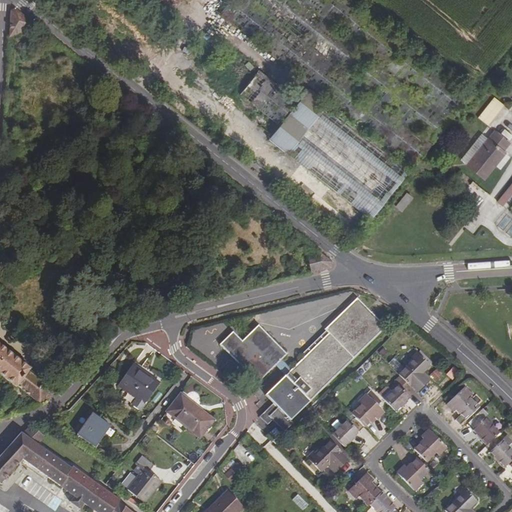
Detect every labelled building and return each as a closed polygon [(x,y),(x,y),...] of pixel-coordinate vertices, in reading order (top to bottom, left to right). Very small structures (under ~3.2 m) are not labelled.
[(10,11),(9,38),(37,27),(15,9),(10,11)] [(251,101),(283,118),(292,102),(260,84),(251,101)] [(299,97),(268,139),(372,217),(403,175),(299,97)] [(477,119),(487,127),(503,106),(493,98),(477,119)] [(511,133),(504,128),(501,132),(510,139),(511,135),(511,133)] [(509,145),(493,132),(465,167),(484,182),(506,154),(503,151),(509,145)] [(395,206),(401,212),(410,200),(404,195),(395,206)] [(332,263),(320,253),(307,256),(311,274),(330,269),(332,263)] [(290,421),(386,328),(357,298),(324,330),(326,331),(328,334),(304,358),(292,370),(285,376),(266,396),(274,403),(260,417),(268,425),(273,420),(285,432),(293,424),(290,421)] [(287,355),(259,326),(242,341),(234,332),(221,344),(258,382),(275,366),(282,360),(287,355)] [(304,358),(328,334),(326,331),(301,355),(304,358)] [(0,375),(16,388),(17,387),(38,403),(54,389),(30,370),(31,369),(0,344),(0,375)] [(410,364),(401,374),(418,392),(428,383),(420,375),(429,366),(418,353),(408,362),(410,364)] [(292,370),(282,360),(275,366),(285,376),(292,370)] [(145,403),(159,382),(133,365),(119,385),(145,403)] [(415,392),(404,380),(383,400),(396,413),(403,406),(402,405),(415,392)] [(472,396),(465,387),(462,390),(469,398),(472,396)] [(479,408),(469,398),(462,390),(447,404),(454,412),(457,409),(462,414),(467,419),(467,420),(479,408)] [(181,394),(168,411),(201,437),(214,420),(181,394)] [(384,412),(366,394),(358,402),(362,405),(352,415),(355,418),(363,427),(374,417),(376,419),(384,412)] [(97,447),(109,424),(88,412),(75,436),(97,447)] [(499,433),(485,418),(484,419),(479,413),(469,423),(483,437),(482,438),(488,444),(496,437),(499,433)] [(460,425),(467,419),(462,414),(456,420),(460,425)] [(351,440),(363,427),(355,418),(350,422),(348,420),(333,435),(345,448),(351,442),(351,440)] [(131,511),(118,503),(120,500),(72,466),(71,467),(38,445),(45,436),(31,426),(22,433),(0,456),(0,483),(0,484),(22,460),(73,496),(84,504),(95,511),(131,511)] [(268,436),(275,444),(283,436),(275,428),(268,436)] [(444,444),(430,430),(422,438),(425,441),(415,451),(426,462),(435,453),(444,444)] [(511,460),(511,450),(502,440),(500,441),(496,437),(488,444),(486,446),(501,460),(499,461),(505,467),(511,460)] [(341,452),(331,441),(317,455),(315,454),(309,460),(320,472),(330,463),(338,470),(347,461),(339,453),(341,452)] [(438,455),(446,447),(444,444),(435,453),(438,455)] [(153,465),(142,456),(137,462),(145,468),(128,490),(144,503),(162,481),(149,471),(153,465)] [(420,480),(429,471),(418,459),(408,469),(405,466),(397,474),(411,488),(420,480)] [(370,505),(381,494),(371,483),(373,480),(366,474),(352,488),(360,496),(369,506),(370,505)] [(414,491),(422,483),(420,480),(411,488),(414,491)] [(360,496),(352,488),(349,490),(357,499),(360,496)] [(239,511),(245,507),(228,490),(205,511),(239,511)] [(476,501),(465,490),(455,500),(457,501),(447,511),(448,511),(466,511),(476,501)] [(302,511),(308,505),(298,494),(292,500),(302,511)] [(397,511),(386,501),(387,500),(381,494),(370,505),(377,511),(397,511)] [(84,504),(73,496),(68,502),(79,510),(84,504)]
